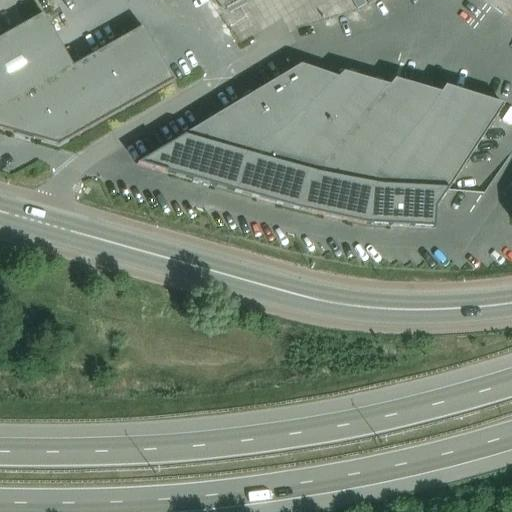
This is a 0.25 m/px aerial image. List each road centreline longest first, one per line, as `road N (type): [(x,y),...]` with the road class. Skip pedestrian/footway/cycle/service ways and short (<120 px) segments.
road 1 (tertiary): [(511,303),(408,310),(317,301),(0,212)]
road 2 (trunk): [(0,503),(211,497),(386,469),(511,437)]
road 3 (trunk): [(511,386),(273,438),(0,456)]
